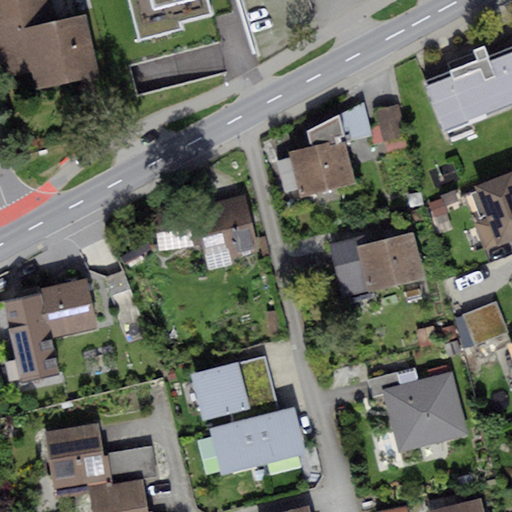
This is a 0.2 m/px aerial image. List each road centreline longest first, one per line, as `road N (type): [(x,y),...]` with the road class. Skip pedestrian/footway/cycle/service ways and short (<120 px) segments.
road 1 (residential): [(242,115),(341,491)]
road 2 (primary): [(242,115),(18,234)]
road 3 (primary): [(456,0),(242,115)]
